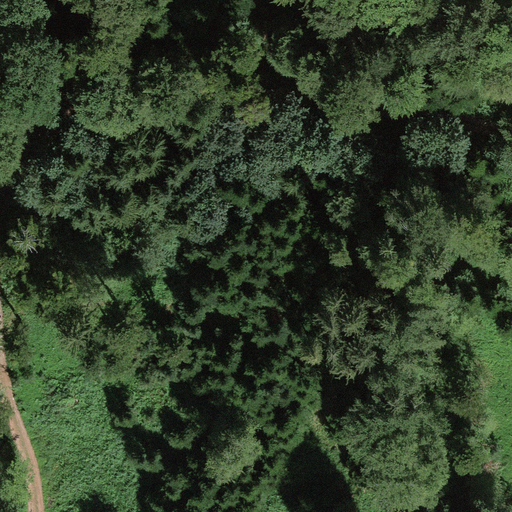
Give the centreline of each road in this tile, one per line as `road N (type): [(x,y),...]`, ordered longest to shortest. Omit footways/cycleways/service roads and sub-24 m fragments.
road 1 (track): [(511,132),(478,118),(132,77),(44,131),(0,201)]
road 2 (track): [(0,356),(31,511)]
